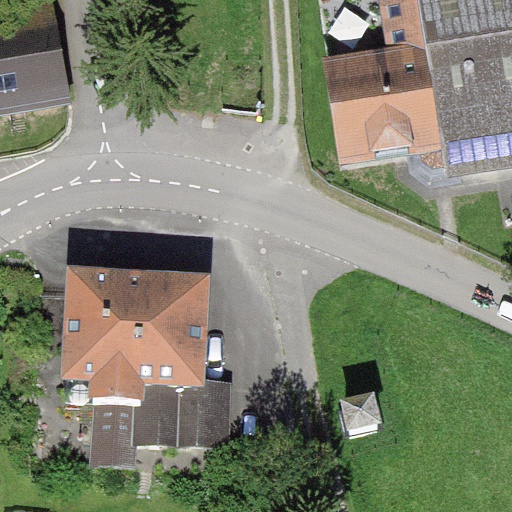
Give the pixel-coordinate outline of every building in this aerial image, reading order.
[(511,0),(433,0),(434,3),(464,161),(468,195),(511,187),(511,0)] [(464,161),(434,3),(396,10),(406,62),(341,74),(361,180),(464,161)] [(68,34),(0,45),(0,137),(84,123),(68,34)] [(235,292),(94,284),(88,394),(116,396),(116,409),(170,412),(170,399),(229,402),(235,292)] [(396,407),(367,413),(374,443),(403,437),(396,407)]
